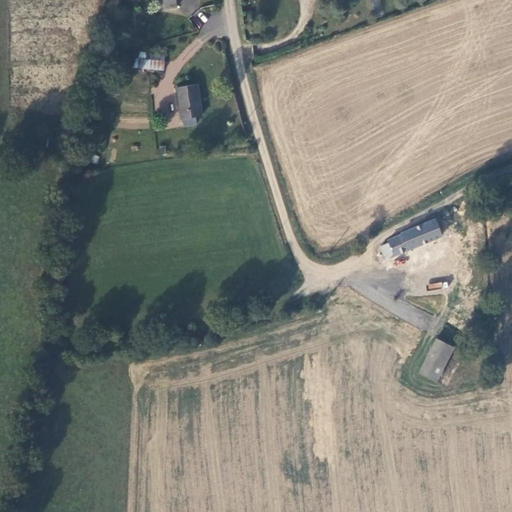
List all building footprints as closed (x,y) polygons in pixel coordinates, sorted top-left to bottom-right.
[(163,0),(165,9),(178,8),(176,0),(163,0)] [(151,60),(150,70),(164,71),(165,61),(151,60)] [(199,84),(178,87),(183,118),(184,118),(197,116),(203,115),(199,84)] [(197,116),(184,118),(185,129),(198,127),(197,116)] [(386,258),(444,235),(437,218),(403,232),(401,235),(388,240),(390,243),(381,246),(386,258)] [(421,372),(439,382),(456,347),(438,339),(421,372)]
